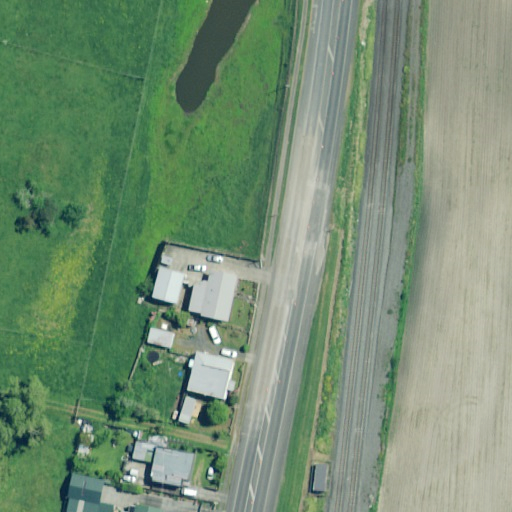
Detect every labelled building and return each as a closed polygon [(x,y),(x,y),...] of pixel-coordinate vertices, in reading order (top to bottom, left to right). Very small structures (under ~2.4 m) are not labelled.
[(184,274),(161,268),(152,297),(176,304),(184,274)] [(237,277),(211,272),(209,283),(196,280),(189,313),(228,321),(237,277)] [(174,334),(151,328),(147,342),(170,348),(174,334)] [(234,361),(193,351),(189,366),(193,367),(188,391),(225,399),(234,361)] [(168,438),(154,436),(153,445),(166,447),(168,438)] [(89,446),(79,444),(76,457),(86,459),(89,446)] [(194,455),(135,444),(132,458),(154,462),(151,480),(182,486),(183,478),(189,480),(194,455)] [(327,465),(315,465),(313,490),(325,491),(327,465)] [(96,511),(103,479),(73,473),(65,511),(96,511)] [(161,511),(163,506),(138,500),(135,511),(161,511)]
